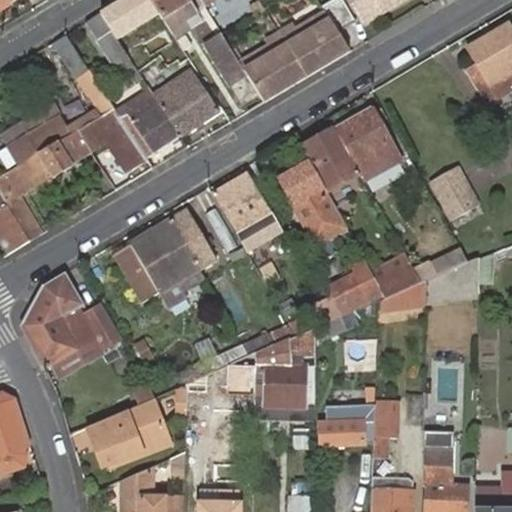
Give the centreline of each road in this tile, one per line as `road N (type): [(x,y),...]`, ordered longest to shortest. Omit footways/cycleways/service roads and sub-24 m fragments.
road 1 (residential): [(0,289),(487,0)]
road 2 (residential): [(68,511),(59,463),(18,363)]
